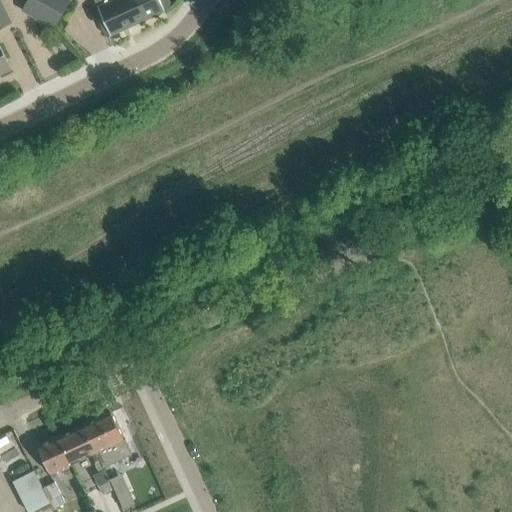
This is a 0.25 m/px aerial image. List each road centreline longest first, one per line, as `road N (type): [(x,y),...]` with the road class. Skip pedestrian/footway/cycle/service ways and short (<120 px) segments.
road 1 (residential): [(135,355),(511,177)]
road 2 (unclassified): [(0,128),(138,62),(207,0)]
road 3 (residential): [(135,355),(206,511)]
road 4 (residential): [(0,418),(135,355)]
